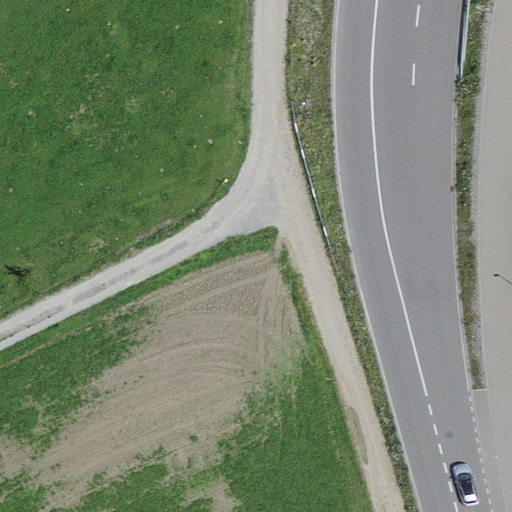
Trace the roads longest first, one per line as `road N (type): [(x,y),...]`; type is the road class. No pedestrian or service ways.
road 1 (secondary): [(458,511),(406,257),(394,152),(402,0)]
road 2 (track): [(291,191),(390,511)]
road 3 (track): [(291,191),(0,335)]
road 4 (track): [(271,0),(271,66),(291,191)]
